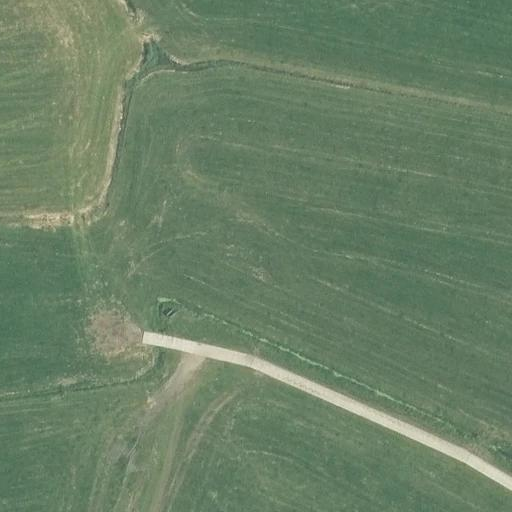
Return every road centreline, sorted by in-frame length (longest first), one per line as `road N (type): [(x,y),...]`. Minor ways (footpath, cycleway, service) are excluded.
road 1 (track): [(511,488),(240,356),(141,335),(99,285),(71,206),(122,46),(192,7)]
road 2 (track): [(189,347),(109,511)]
